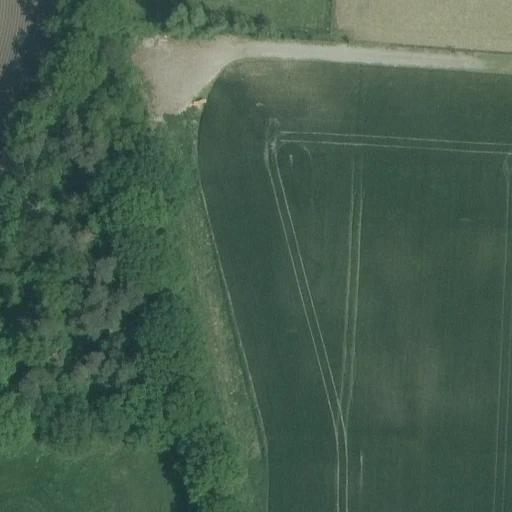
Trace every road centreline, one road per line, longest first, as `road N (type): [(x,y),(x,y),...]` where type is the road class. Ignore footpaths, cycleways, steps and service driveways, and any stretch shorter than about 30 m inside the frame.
road 1 (unknown): [(220,511),(94,0)]
road 2 (track): [(257,511),(142,68)]
